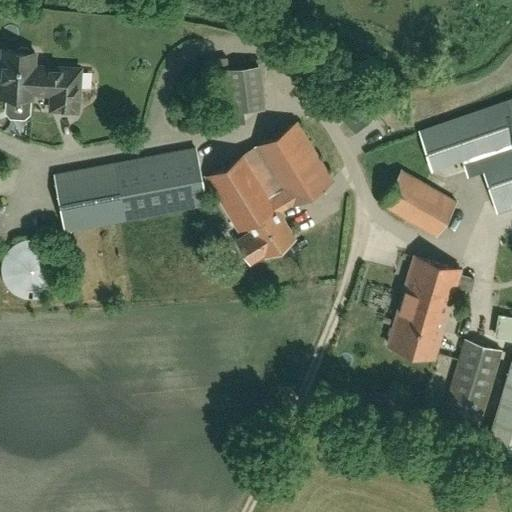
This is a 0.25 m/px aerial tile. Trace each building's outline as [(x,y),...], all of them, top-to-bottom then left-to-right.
[(81,69),(40,66),(34,66),(35,52),(31,52),(28,48),(20,48),(17,51),(3,50),(0,96),(32,98),(33,93),(52,94),(51,110),(78,112),(81,69)] [(245,123),(244,111),(265,108),(260,65),(218,69),(221,96),(196,99),(199,128),(245,123)] [(355,131),(376,110),(335,68),(314,89),(355,131)] [(511,97),(417,130),(431,169),(461,159),(466,174),(482,169),(497,211),(511,205),(511,97)] [(293,205),(334,180),(298,122),(208,176),(240,230),(248,225),(251,231),(237,240),(251,264),(265,255),(266,256),(295,238),(279,212),(292,204),(293,205)] [(66,231),(207,204),(196,148),(56,174),(66,231)] [(436,236),(456,201),(401,170),(381,205),(436,236)] [(467,190),(476,212),(485,208),(477,186),(467,190)] [(56,287),(61,278),(63,268),(61,258),(56,250),(49,243),(40,239),(30,238),(21,241),(12,246),(6,254),(3,263),(3,273),(6,282),(12,290),(21,296),(30,298),(40,297),(49,293),(56,287)] [(467,292),(472,277),(459,273),(460,269),(412,256),(385,343),(430,358),(453,287),(467,292)] [(511,316),(498,314),(493,337),(511,340),(511,316)] [(441,415),(478,426),(500,350),(464,339),(441,415)] [(511,353),(489,430),(511,436),(511,353)]
